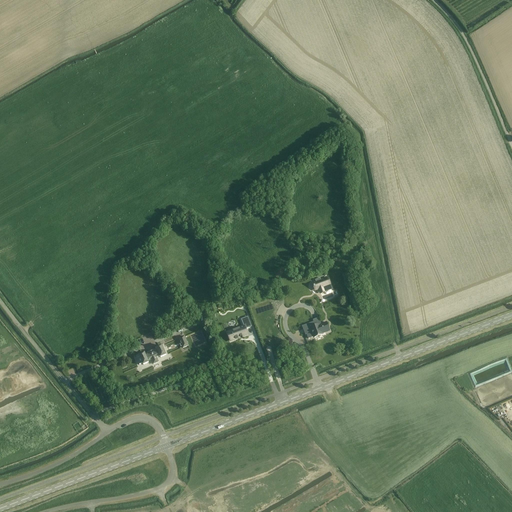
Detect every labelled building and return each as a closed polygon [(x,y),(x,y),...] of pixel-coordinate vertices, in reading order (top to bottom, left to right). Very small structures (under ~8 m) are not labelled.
[(316,282),(313,283),(316,290),(327,286),(330,284),(328,278),(321,280),(320,279),(315,280),(316,282)] [(244,327),(231,331),(234,340),(248,335),(246,329),(252,327),(249,319),(242,322),(244,327)] [(311,328),(304,331),(306,335),(307,335),(309,339),(314,337),(314,338),(323,335),(322,334),(330,331),(326,323),(319,325),(311,328)] [(185,337),(179,339),(183,348),(189,346),(185,337)] [(140,357),(137,359),(140,365),(143,364),(143,365),(149,363),(148,361),(152,360),(154,364),(159,362),(157,358),(160,356),(161,358),(166,355),(162,346),(157,348),(157,350),(154,351),(149,353),(149,354),(145,355),(145,354),(139,356),(140,357)]
